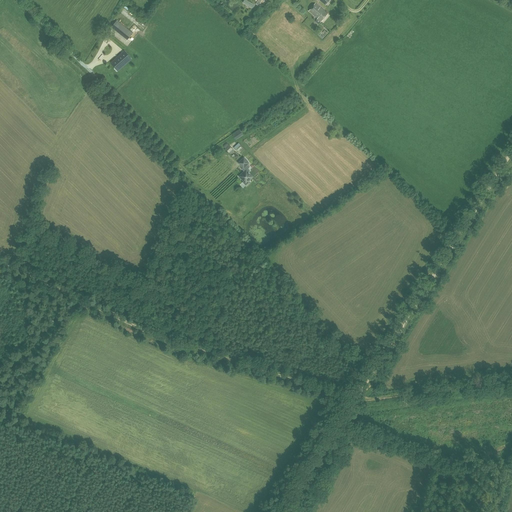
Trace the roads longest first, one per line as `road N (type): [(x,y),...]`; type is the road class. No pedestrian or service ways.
road 1 (track): [(0,262),(164,340),(357,399)]
road 2 (track): [(511,154),(357,399)]
road 3 (track): [(357,399),(511,378)]
road 4 (track): [(357,399),(285,511)]
road 5 (track): [(19,0),(86,67),(122,69)]
